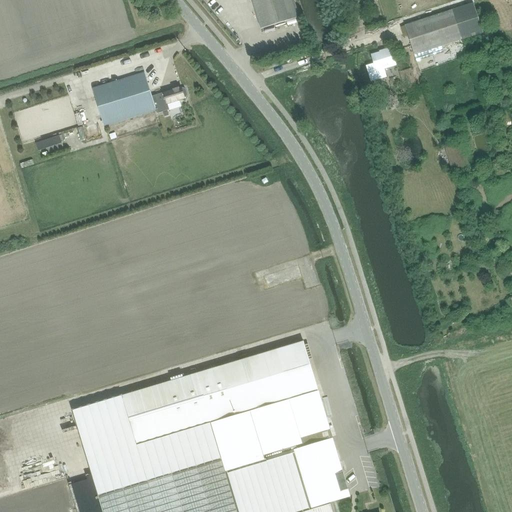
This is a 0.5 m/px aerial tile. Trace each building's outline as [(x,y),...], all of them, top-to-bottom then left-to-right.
[(299,17),(293,0),(252,0),(261,29),(299,17)] [(408,34),(414,55),(448,44),(461,40),(482,33),(472,4),(452,11),(448,12),(405,26),(408,34)] [(376,70),(395,64),(390,48),(383,51),(383,52),(372,56),(376,70)] [(411,70),(399,74),(402,82),(413,79),(411,70)] [(156,110),(153,99),(144,73),(92,89),(104,126),(156,110)] [(164,96),(153,99),(156,110),(157,114),(169,110),(167,104),(185,99),(184,97),(186,97),(187,95),(185,89),(183,88),(182,89),(181,87),(163,93),(164,96)] [(87,132),(88,139),(98,137),(97,130),(87,132)] [(450,144),(444,146),(451,170),(467,166),(460,145),(451,148),(450,144)] [(303,342),(122,396),(136,444),(289,398),(317,389),(303,342)] [(317,389),(289,398),(301,438),(329,429),(317,389)] [(289,398),(211,422),(221,459),(222,460),(225,471),(265,459),(264,456),(292,447),(303,444),(301,438),(289,398)] [(303,444),(292,447),(311,509),(330,503),(338,501),(350,497),(332,438),(303,447),(303,444)] [(265,459),(225,471),(237,511),(300,511),(311,509),(292,447),(264,456),(265,459)] [(222,460),(100,496),(104,511),(237,511),(225,471),(222,460)] [(341,511),(338,501),(330,503),(332,511),(341,511)] [(311,509),(300,511),(332,511),(330,503),(311,509)]
